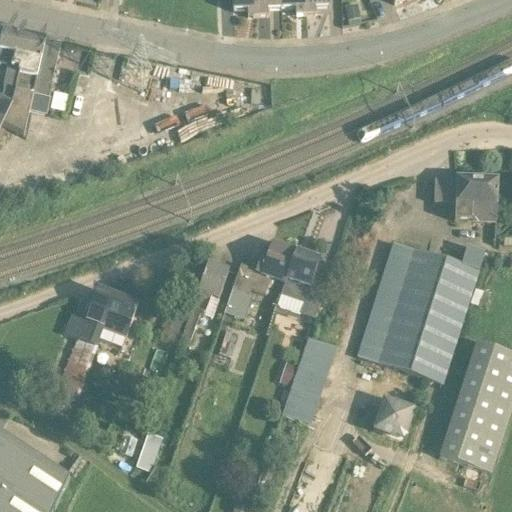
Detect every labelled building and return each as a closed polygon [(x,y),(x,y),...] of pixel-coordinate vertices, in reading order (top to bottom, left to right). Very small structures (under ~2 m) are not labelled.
[(257,20),(255,0),(231,0),(232,15),(247,14),(247,21),(257,20)] [(279,0),(255,0),(257,20),(267,20),(266,14),(280,13),(279,0)] [(295,19),(305,19),(303,0),(279,0),(280,13),(295,12),(295,19)] [(303,0),(305,19),(315,18),(314,12),(329,11),(328,0),(303,0)] [(1,104),(12,109),(15,94),(33,98),(45,43),(1,34),(0,40),(0,68),(8,70),(1,104)] [(45,43),(33,98),(15,94),(12,109),(4,127),(25,138),(30,114),(46,117),(60,46),(45,43)] [(0,103),(0,134),(4,127),(12,109),(1,104),(0,103)] [(435,184),(434,207),(455,208),(454,225),(497,226),(498,185),(494,184),(492,182),(487,181),(484,184),(470,184),(468,181),(462,181),(460,183),(456,183),(456,185),(435,184)] [(271,283),(284,287),(285,284),(286,285),(296,256),(271,247),(268,257),(262,255),(256,275),(240,270),(232,295),(249,301),(251,294),(266,298),(271,283)] [(480,275),(486,257),(467,251),(462,269),(393,247),(357,361),(442,388),(479,274),(480,275)] [(286,288),(282,300),(304,308),(300,318),(315,323),(326,289),(312,285),(319,264),(296,256),(286,285),(285,284),(284,287),(286,288)] [(208,270),(201,289),(181,342),(189,345),(200,317),(206,319),(212,303),(219,305),(228,277),(208,270)] [(104,334),(126,343),(139,309),(98,293),(61,390),(57,387),(43,402),(57,414),(71,399),(78,402),(95,352),(97,353),(104,334)] [(179,307),(175,318),(185,322),(188,313),(189,311),(179,307)] [(166,344),(175,347),(183,325),(175,322),(166,344)] [(234,350),(222,346),(218,359),(230,363),(234,350)] [(443,460),(492,477),(511,416),(511,357),(481,348),(443,460)] [(286,367),(279,386),(290,389),(296,370),(286,367)] [(374,438),(407,444),(414,411),(380,405),(374,438)] [(98,445),(103,439),(79,421),(74,428),(98,445)] [(0,511),(53,511),(68,482),(0,438),(0,511)] [(136,473),(145,476),(151,478),(163,443),(148,438),(136,473)] [(237,501),(233,511),(249,511),(252,505),(237,501)]
